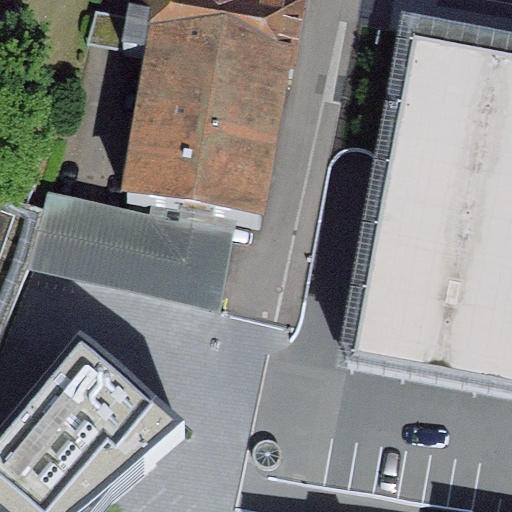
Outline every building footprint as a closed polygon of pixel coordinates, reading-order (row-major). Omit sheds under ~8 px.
[(260,232),(304,7),(265,0),(149,0),(145,21),(133,19),(130,52),(154,57),(131,206),(197,219),(238,228),(260,232)] [(511,49),(411,32),(402,84),(418,87),(412,121),(397,118),(352,383),(511,410),(511,49)] [(0,181),(24,191),(32,171),(0,158),(0,181)] [(35,270),(219,311),(238,228),(197,219),(194,232),(51,200),(47,216),(35,270)] [(0,265),(13,224),(0,220),(0,265)] [(86,359),(0,457),(0,511),(100,511),(183,441),(86,359)]
